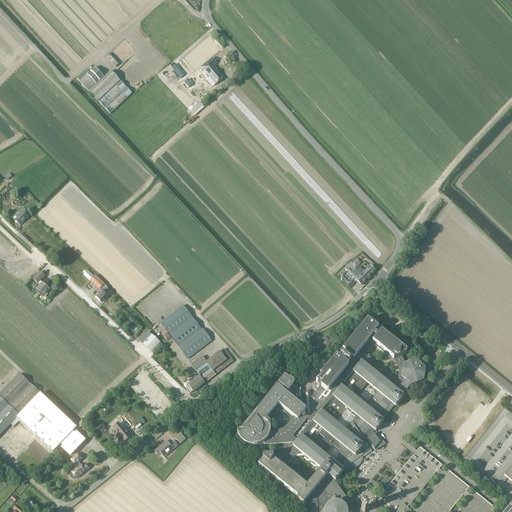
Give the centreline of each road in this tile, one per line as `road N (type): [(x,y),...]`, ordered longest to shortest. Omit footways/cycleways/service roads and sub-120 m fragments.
road 1 (unclassified): [(61,511),(223,377),(334,317),(377,279)]
road 2 (unclassified): [(377,279),(401,240),(250,71),(209,20),(204,0)]
road 3 (unknown): [(401,240),(452,164),(511,100)]
road 4 (unclassified): [(511,391),(377,279)]
road 5 (track): [(90,438),(0,352)]
